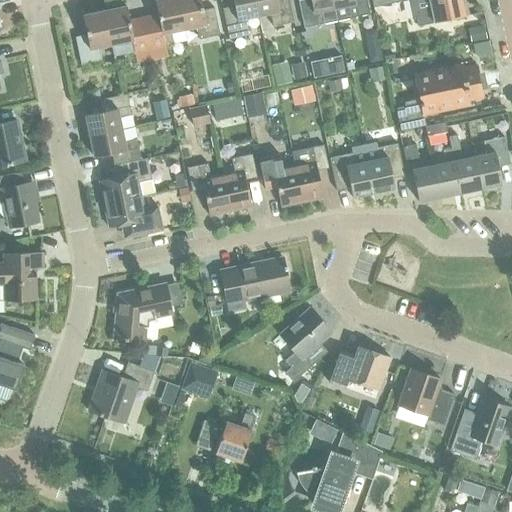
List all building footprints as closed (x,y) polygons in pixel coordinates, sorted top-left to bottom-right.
[(183,29),(177,0),(154,0),(157,13),(143,16),(144,22),(150,50),(166,46),(178,43),(186,41),(184,29),(183,29)] [(200,0),(177,0),(183,29),(184,29),(196,27),(198,39),(219,35),(214,8),(202,10),(200,0)] [(258,16),(254,0),(232,0),(234,6),(222,8),(228,39),(250,35),(246,18),(258,16)] [(254,0),(258,16),(270,13),(272,26),(293,22),(288,0),(254,0)] [(300,0),(298,0),(304,28),(325,24),(337,21),(334,8),(332,0),(300,0)] [(332,0),(334,8),(337,21),(370,14),(366,0),(332,0)] [(399,0),(400,0),(407,0),(412,18),(416,17),(418,26),(466,15),(462,0),(399,0)] [(126,6),(104,11),(111,45),(114,57),(126,55),(134,53),(150,50),(144,22),(143,16),(129,19),(126,6)] [(9,25),(19,23),(17,7),(7,9),(9,25)] [(111,45),(104,11),(82,15),(86,35),(75,37),(81,64),(101,60),(99,47),(111,45)] [(318,73),(348,68),(345,51),(315,56),(318,73)] [(404,102),(404,106),(395,108),(400,130),(425,125),(423,116),(469,107),(468,101),(480,99),(480,100),(483,99),(475,64),(473,64),(473,66),(461,68),(460,63),(413,73),(419,99),(404,102)] [(296,101),(318,99),(316,79),(295,81),(296,101)] [(195,89),(179,93),(182,104),(198,100),(195,89)] [(242,96),(242,97),(248,118),(266,114),(262,92),(242,96)] [(85,115),(89,136),(121,129),(119,117),(132,115),(127,94),(100,99),(102,111),(85,115)] [(249,123),(248,118),(242,97),(229,101),(234,127),(248,123),(249,123)] [(206,105),(189,108),(193,127),(210,123),(206,105)] [(6,164),(25,160),(16,120),(0,123),(0,164),(6,163),(6,164)] [(424,126),(426,136),(447,132),(445,122),(424,126)] [(117,164),(141,159),(136,138),(124,141),(121,129),(89,136),(94,157),(111,153),(114,165),(117,164)] [(264,132),(267,145),(279,142),(276,130),(264,132)] [(448,137),(451,149),(460,193),(480,189),(474,156),(462,159),(457,135),(448,137)] [(485,154),(474,156),(480,189),(502,184),(498,167),(510,164),(504,137),(483,141),(485,154)] [(377,159),(366,161),(373,193),(394,189),(392,179),(404,176),(397,143),(374,148),(377,159)] [(439,197),(433,165),(420,168),(415,144),(403,147),(405,159),(409,159),(418,202),(439,197)] [(302,149),(291,152),(294,165),(302,202),(323,197),(317,170),(328,168),(323,145),(302,149)] [(445,163),(433,165),(439,197),(460,193),(451,149),(442,150),(445,163)] [(373,193),(366,161),(356,163),(354,152),(329,158),(336,190),(350,188),(352,198),(373,193)] [(234,171),(222,174),(230,211),(251,206),(245,179),(257,177),(252,154),(231,158),(234,171)] [(280,207),(302,202),(294,165),(282,167),(279,154),(258,159),(263,182),(265,190),(276,187),(280,207)] [(99,180),(104,204),(141,196),(154,193),(147,158),(141,159),(117,164),(120,176),(99,180)] [(230,211),(222,174),(210,176),(207,163),(187,167),(192,191),(203,188),(209,216),(230,211)] [(0,203),(5,202),(10,227),(37,222),(30,182),(24,184),(22,172),(0,176),(0,203)] [(160,207),(174,208),(175,189),(161,188),(160,207)] [(141,196),(104,204),(109,228),(130,223),(132,235),(162,229),(157,206),(143,209),(141,196)] [(0,285),(4,285),(4,301),(36,300),(35,268),(43,268),(43,252),(3,253),(3,263),(0,263),(0,285)] [(243,300),(289,291),(282,257),(220,270),(229,312),(245,308),(243,300)] [(146,319),(171,314),(165,284),(117,294),(114,338),(144,340),(146,319)] [(206,297),(209,307),(215,306),(213,296),(206,297)] [(310,308),(280,335),(295,351),(284,361),(290,367),(284,373),(292,382),(320,358),(312,349),(331,332),(310,308)] [(12,361),(18,346),(29,350),(34,335),(0,323),(0,399),(6,402),(10,389),(15,390),(24,365),(12,361)] [(346,379),(379,390),(390,358),(357,346),(354,355),(340,350),(328,382),(343,388),(346,379)] [(147,391),(154,371),(127,362),(122,377),(102,370),(88,411),(124,423),(136,387),(147,391)] [(410,369),(398,405),(427,415),(425,420),(443,426),(454,394),(437,389),(440,379),(410,369)] [(296,396),(305,400),(312,383),(303,379),(296,396)] [(178,386),(166,382),(159,402),(171,406),(178,386)] [(482,398),(474,421),(461,416),(449,450),(476,460),(482,441),(496,445),(509,407),(482,398)] [(362,423),(374,427),(382,404),(371,400),(362,423)] [(215,453),(240,462),(256,417),(244,413),(239,427),(226,422),(215,453)] [(313,433),(339,438),(342,421),(316,416),(313,433)] [(195,446),(209,451),(218,425),(204,420),(195,446)] [(372,479),(382,451),(342,432),(334,456),(332,455),(328,467),(299,472),(303,483),(309,490),(318,495),(314,506),(330,511),(335,511),(349,472),(372,479)] [(451,471),(455,459),(442,455),(439,467),(451,471)] [(476,511),(478,507),(467,503),(463,511),(476,511)]
